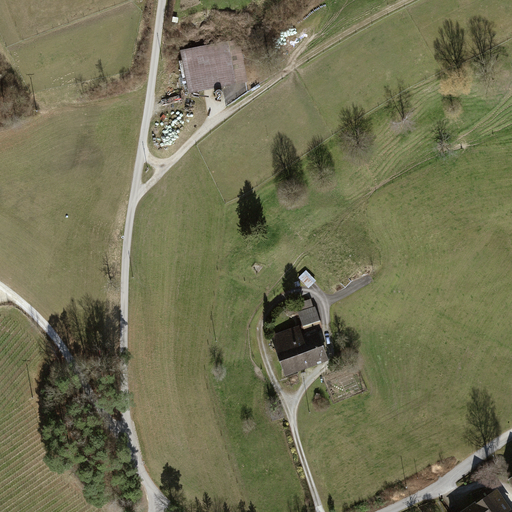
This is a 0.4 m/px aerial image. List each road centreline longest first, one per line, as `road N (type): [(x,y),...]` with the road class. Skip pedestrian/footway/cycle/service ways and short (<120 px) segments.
road 1 (unclassified): [(164,0),(125,264),(124,397),(132,445)]
road 2 (track): [(238,106),(412,0)]
road 3 (track): [(132,445),(61,344),(9,291)]
road 4 (unclassified): [(511,436),(385,511)]
